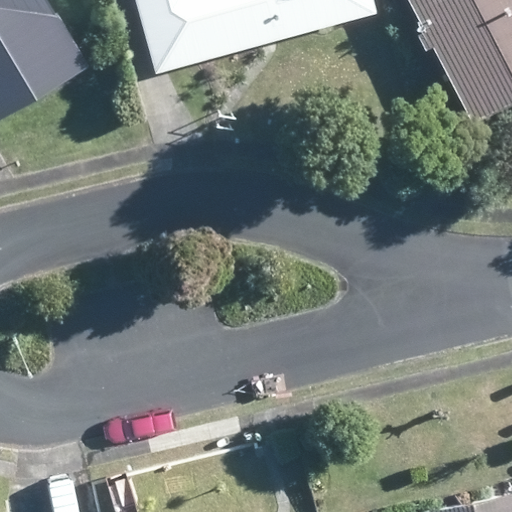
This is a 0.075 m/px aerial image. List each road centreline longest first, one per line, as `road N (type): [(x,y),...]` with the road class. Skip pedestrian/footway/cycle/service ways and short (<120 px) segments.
road 1 (residential): [(449,319),(0,416)]
road 2 (residential): [(0,254),(216,206),(306,229)]
road 3 (residential): [(306,229),(449,319)]
